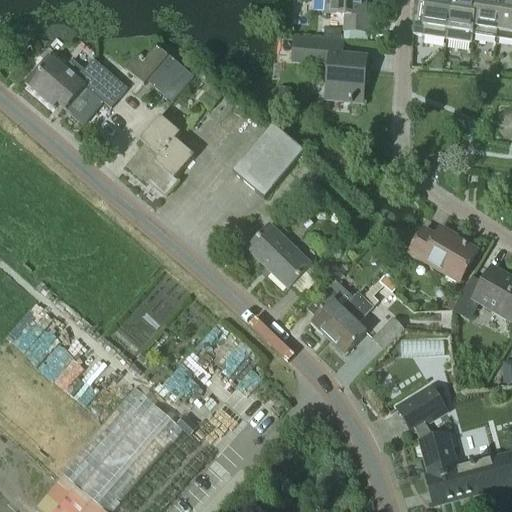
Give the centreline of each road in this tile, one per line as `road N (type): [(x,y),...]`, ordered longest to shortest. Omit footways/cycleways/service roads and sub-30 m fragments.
road 1 (tertiary): [(391,511),(342,400),(0,99)]
road 2 (residential): [(511,243),(406,175),(398,148),(407,0)]
